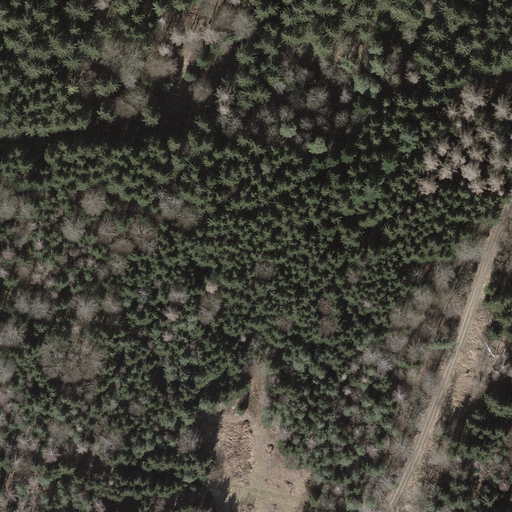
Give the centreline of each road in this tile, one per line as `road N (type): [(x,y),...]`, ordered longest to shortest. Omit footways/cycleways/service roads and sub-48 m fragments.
road 1 (track): [(511,77),(0,137)]
road 2 (track): [(0,442),(277,492),(345,511)]
road 3 (track): [(389,511),(511,194)]
